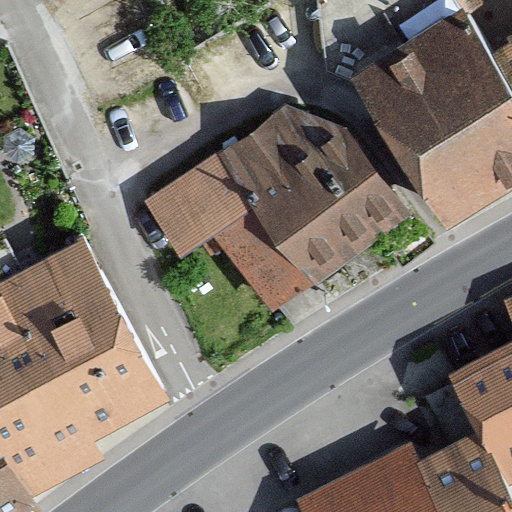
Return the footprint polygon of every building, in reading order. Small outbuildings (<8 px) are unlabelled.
[(310,0),(318,59),(345,67),(446,0),(310,0)] [(446,0),(345,67),(445,216),(511,178),(511,82),(492,46),(486,37),(452,7),(446,0)] [(505,39),(492,46),(511,82),(511,24),(500,31),(505,39)] [(382,274),(431,241),(374,163),(326,115),(278,101),(214,149),(307,283),(310,288),(364,250),(382,274)] [(214,149),(140,197),(174,254),(209,232),(267,311),(307,283),(214,149)] [(167,414),(171,412),(122,308),(78,221),(71,225),(76,234),(19,266),(4,273),(91,436),(160,402),(167,414)] [(102,459),(4,273),(19,266),(3,236),(0,237),(0,455),(1,455),(30,500),(102,459)] [(511,322),(442,354),(469,413),(498,478),(511,472),(511,282),(505,286),(511,301),(511,322)] [(413,413),(288,477),(305,511),(464,511),(425,436),(413,413)] [(469,413),(425,436),(464,511),(511,511),(511,500),(498,478),(469,413)] [(0,455),(0,511),(37,511),(38,511),(30,500),(1,455),(0,455)]
